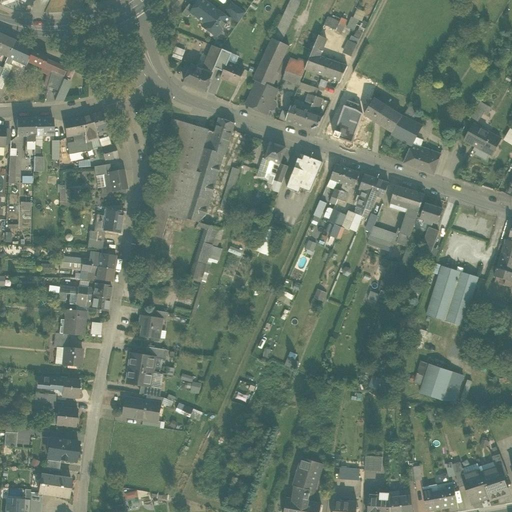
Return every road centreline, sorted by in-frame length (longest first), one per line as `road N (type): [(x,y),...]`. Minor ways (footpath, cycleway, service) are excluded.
road 1 (residential): [(116,96),(138,184),(82,511)]
road 2 (tertiary): [(155,73),(187,98),(511,207)]
road 3 (secondary): [(128,6),(70,27),(0,21)]
